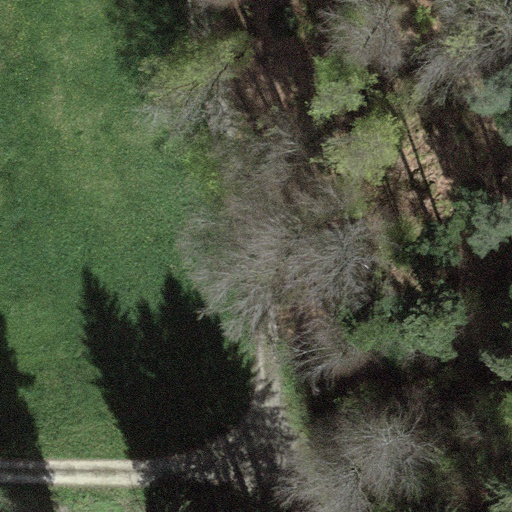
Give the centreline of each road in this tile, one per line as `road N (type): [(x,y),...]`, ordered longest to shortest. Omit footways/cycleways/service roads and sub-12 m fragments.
road 1 (track): [(311,511),(285,444),(212,0)]
road 2 (track): [(0,470),(204,470),(285,444)]
